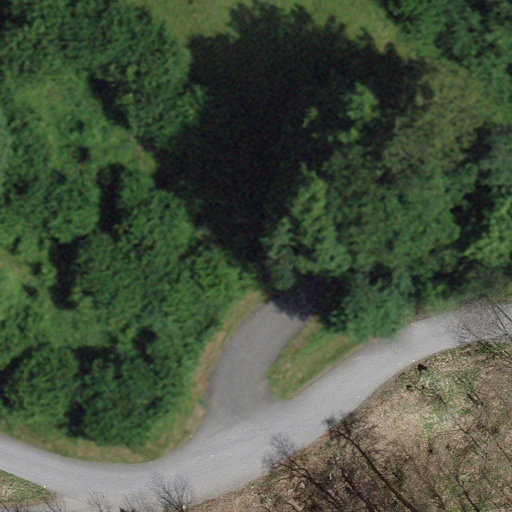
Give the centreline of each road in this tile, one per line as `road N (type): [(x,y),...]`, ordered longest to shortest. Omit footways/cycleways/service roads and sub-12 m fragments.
road 1 (unclassified): [(207,467),(234,372),(325,292),(511,197)]
road 2 (tertiary): [(207,467),(242,457),(367,373),(460,328),(511,329)]
road 3 (tertiary): [(0,453),(122,491),(207,467)]
